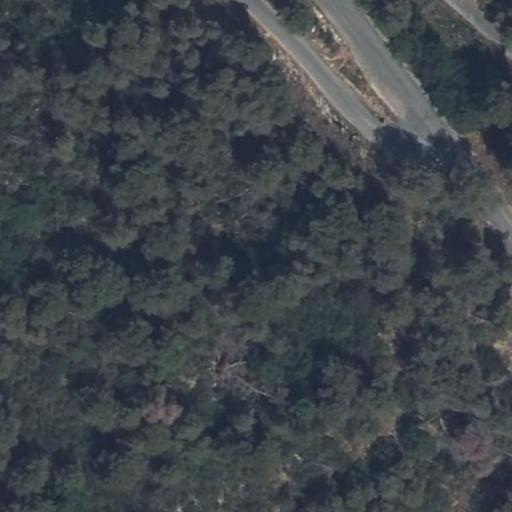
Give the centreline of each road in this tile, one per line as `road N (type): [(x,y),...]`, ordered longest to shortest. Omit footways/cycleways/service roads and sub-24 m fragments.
road 1 (residential): [(245,0),(376,136),(405,148),(435,138)]
road 2 (tertiary): [(329,0),(435,138)]
road 3 (tertiary): [(435,138),(511,245)]
